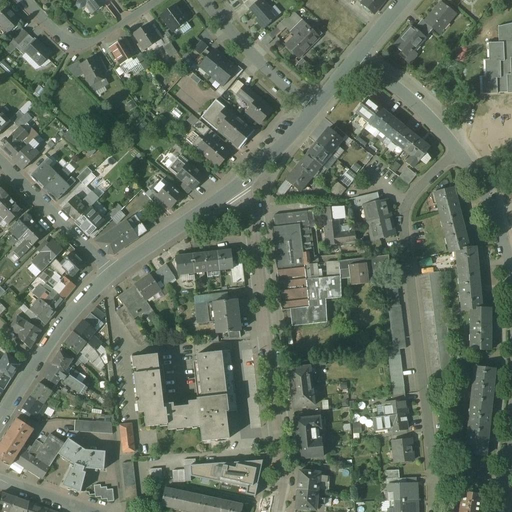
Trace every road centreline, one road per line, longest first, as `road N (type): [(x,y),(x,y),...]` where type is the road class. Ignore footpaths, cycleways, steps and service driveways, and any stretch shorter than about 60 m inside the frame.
road 1 (residential): [(505,484),(450,474),(430,446),(405,212),(457,150)]
road 2 (residential): [(273,511),(279,431),(252,212),(238,185)]
road 3 (residential): [(112,270),(73,309),(0,420)]
road 4 (residential): [(0,160),(112,270)]
road 5 (residential): [(204,0),(312,109)]
road 6 (residential): [(238,185),(112,270)]
road 7 (residential): [(39,0),(79,40),(157,0)]
road 8 (residential): [(457,150),(478,176),(511,277)]
road 9 (residential): [(357,57),(457,150)]
